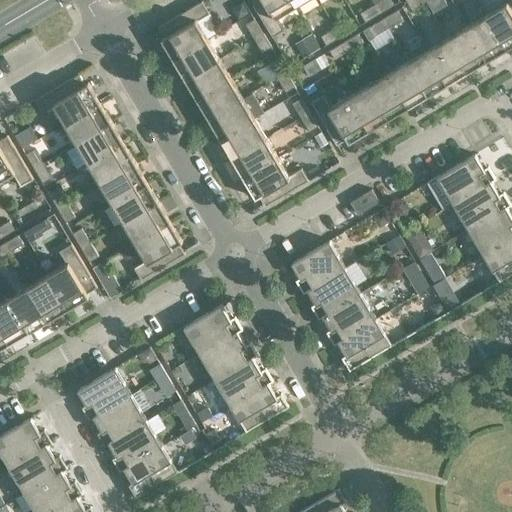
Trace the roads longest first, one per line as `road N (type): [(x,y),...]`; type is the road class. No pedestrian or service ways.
road 1 (residential): [(232,254),(481,112),(495,108),(511,121)]
road 2 (residential): [(232,254),(102,30)]
road 3 (residential): [(39,378),(232,254)]
road 4 (residential): [(340,431),(232,254)]
road 5 (unclassified): [(340,431),(511,331)]
road 6 (residential): [(121,511),(39,378)]
road 7 (unclassified): [(206,511),(340,431)]
road 8 (residential): [(0,96),(102,30)]
